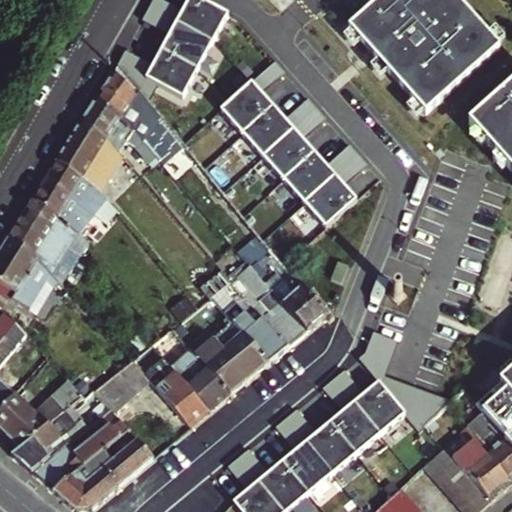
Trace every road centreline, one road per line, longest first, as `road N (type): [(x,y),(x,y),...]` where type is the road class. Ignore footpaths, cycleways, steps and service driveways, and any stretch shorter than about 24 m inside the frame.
road 1 (residential): [(229,0),(244,7),(401,181),(337,353),(152,511)]
road 2 (residential): [(0,208),(119,0)]
